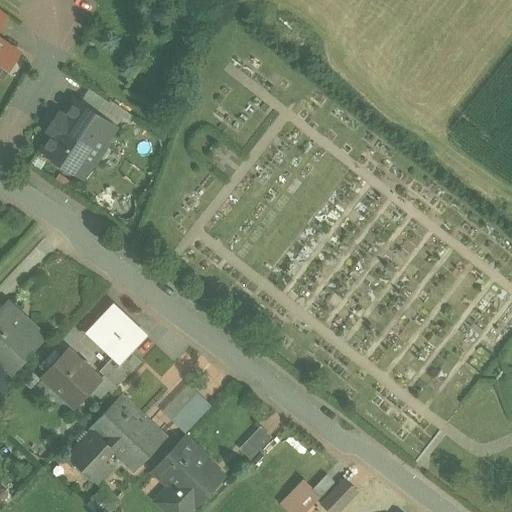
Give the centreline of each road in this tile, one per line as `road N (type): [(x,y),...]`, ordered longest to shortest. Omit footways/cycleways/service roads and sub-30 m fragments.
road 1 (residential): [(441,511),(0,170)]
road 2 (residential): [(54,0),(58,47),(0,154)]
